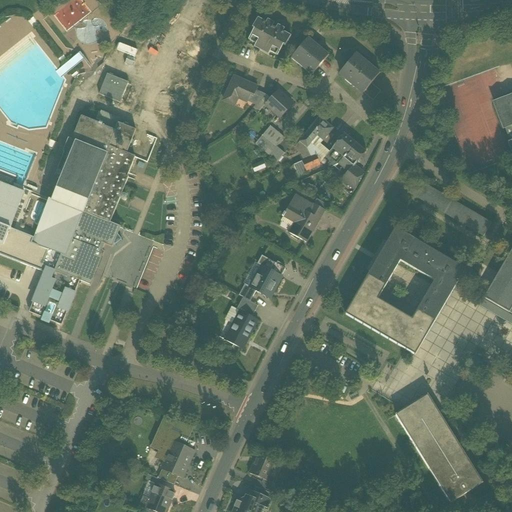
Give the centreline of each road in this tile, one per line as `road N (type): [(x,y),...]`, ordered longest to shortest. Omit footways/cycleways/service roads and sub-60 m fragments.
road 1 (tertiary): [(394,142),(250,410)]
road 2 (residential): [(250,410),(101,361),(17,322),(0,324)]
road 3 (residential): [(215,52),(338,97),(394,142)]
road 4 (tertiary): [(422,9),(416,85),(394,142)]
